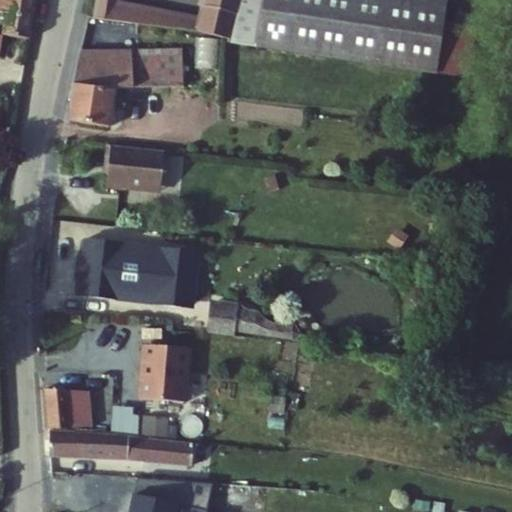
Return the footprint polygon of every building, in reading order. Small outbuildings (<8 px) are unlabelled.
[(41,3),(20,0),(0,0),(0,14),(12,17),(10,37),(36,41),(41,3)] [(151,24),(209,33),(233,36),(245,38),(266,48),(276,0),(214,0),(217,0),(212,19),(130,3),(130,0),(107,0),(104,16),(140,22),(139,26),(150,27),(151,24)] [(276,0),(266,48),(436,76),(447,8),(400,0),(276,0)] [(8,37),(0,36),(0,56),(6,57),(8,37)] [(90,51),(78,116),(118,125),(126,88),(188,89),(189,52),(90,51)] [(215,88),(188,89),(187,126),(215,126),(215,88)] [(115,146),(113,163),(119,163),(118,171),(116,173),(114,188),(133,191),(134,188),(153,190),(153,186),(169,187),(173,153),(115,146)] [(185,273),(188,249),(91,239),(89,259),(94,259),(92,276),(87,275),(85,295),(188,307),(191,273),(185,273)] [(199,308),(205,251),(188,249),(185,273),(191,273),(188,307),(199,308)] [(92,276),(94,259),(89,259),(84,258),(82,275),(87,275),(92,276)] [(303,328),(300,319),(281,319),(275,316),(270,312),(263,309),(253,309),(244,303),(219,302),(217,334),(296,337),(303,328)] [(198,348),(152,345),(151,359),(153,359),(153,370),(150,370),(148,399),(194,402),(198,348)] [(56,428),(82,430),(101,432),(100,394),(53,391),(56,428)] [(160,437),(161,418),(144,417),(143,435),(160,437)] [(178,438),(179,419),(161,418),(160,437),(178,438)] [(56,428),(56,455),(197,466),(199,445),(120,439),(120,433),(109,432),(108,438),(82,436),(82,430),(56,428)] [(210,445),(199,445),(197,466),(208,467),(210,445)] [(135,491),(131,511),(200,511),(201,507),(178,502),(178,499),(135,491)]
